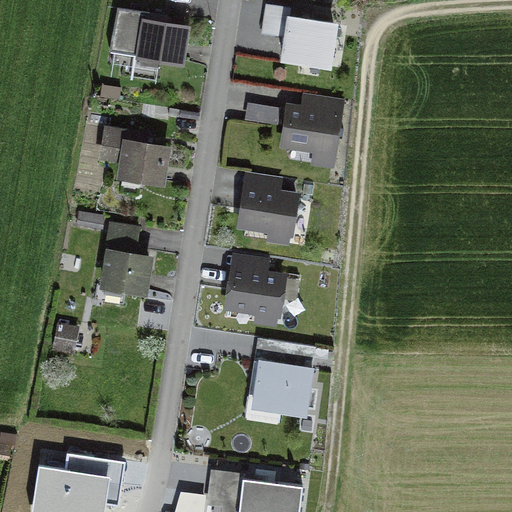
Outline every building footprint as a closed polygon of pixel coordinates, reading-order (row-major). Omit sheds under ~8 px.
[(183,28),(162,24),(163,16),(116,8),(107,51),(178,62),(183,28)] [(326,72),(332,27),(283,21),(277,66),(326,72)] [(331,152),(337,114),(287,107),(281,145),(331,152)] [(119,176),(159,183),(165,148),(143,144),(144,136),(105,129),(101,156),(122,159),(119,176)] [(288,233),(294,195),(244,187),(238,225),(267,230),(266,240),(285,243),(287,233),(288,233)] [(76,224),(99,228),(101,217),(78,213),(76,224)] [(134,247),(137,228),(108,223),(105,243),(111,243),(110,251),(108,251),(102,285),(141,292),(147,258),(125,254),(126,246),(134,247)] [(277,327),(283,280),(227,272),(221,320),(277,327)] [(52,348),(68,351),(72,327),(56,324),(52,348)] [(313,372),(256,364),(250,407),(307,415),(313,372)] [(39,466),(32,511),(104,511),(106,504),(119,506),(125,463),(69,454),(67,470),(39,466)] [(301,511),(305,485),(245,477),(240,511),(301,511)]
